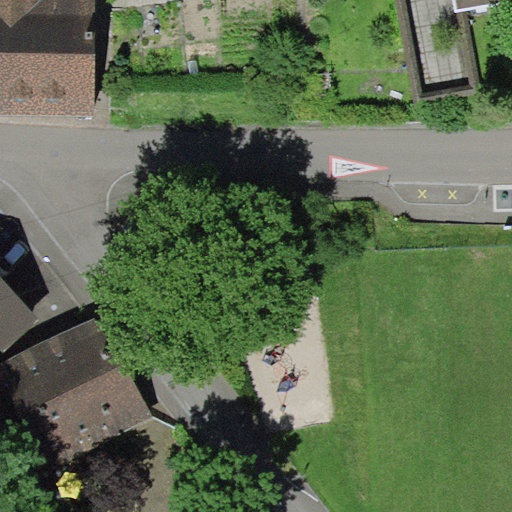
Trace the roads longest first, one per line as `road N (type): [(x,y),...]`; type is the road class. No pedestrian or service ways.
road 1 (residential): [(48,157),(511,152)]
road 2 (residential): [(48,157),(163,341),(299,511)]
